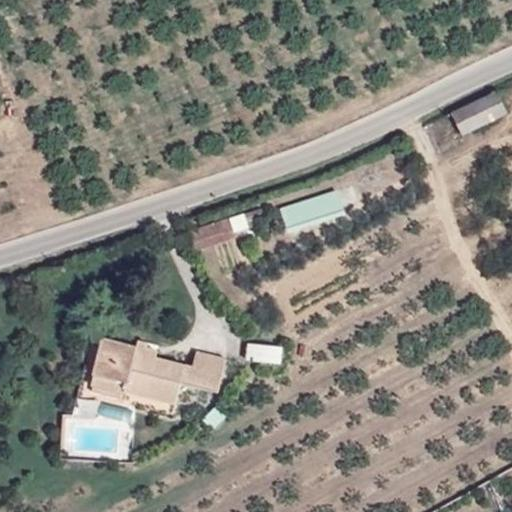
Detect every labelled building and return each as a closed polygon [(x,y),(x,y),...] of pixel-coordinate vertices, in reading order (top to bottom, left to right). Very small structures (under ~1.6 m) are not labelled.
[(452,113),(462,134),(508,112),(498,93),(452,113)] [(284,206),(290,228),(348,211),(341,189),(284,206)] [(211,237),(207,227),(193,232),(198,249),(238,235),(232,219),(221,222),(224,232),(211,237)] [(221,222),(207,227),(211,237),(224,232),(221,222)] [(128,383),(127,391),(176,404),(181,383),(217,391),(226,358),(196,350),(192,367),(156,357),(157,352),(147,348),(148,343),(138,341),(136,346),(103,337),(94,375),(128,383)] [(124,390),(127,391),(128,383),(94,375),(92,384),(94,384),(92,392),(122,399),(124,390)]
